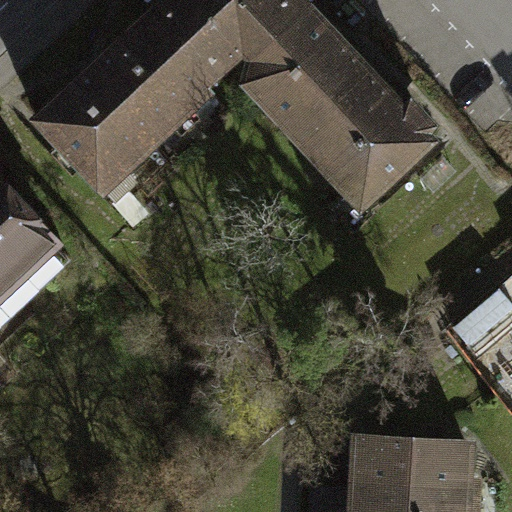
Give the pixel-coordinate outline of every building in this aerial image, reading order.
[(166,0),(158,0),(19,128),(96,205),(223,85),(166,0)] [(293,0),(166,0),(223,85),(314,22),(293,0)] [(436,156),(314,22),(223,85),(355,227),(436,156)] [(6,183),(0,188),(0,345),(0,334),(79,262),(6,183)] [(465,511),(470,439),(346,431),(341,511),(465,511)]
